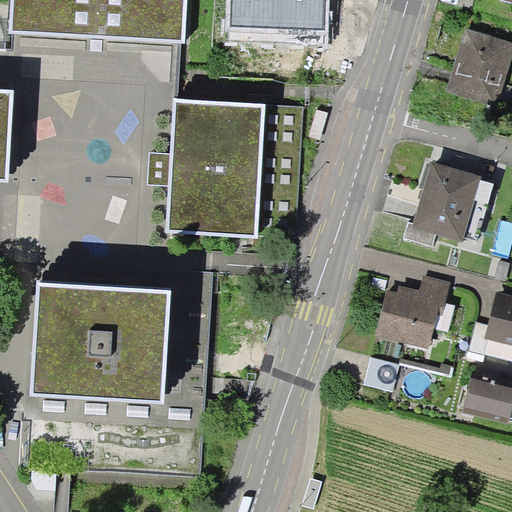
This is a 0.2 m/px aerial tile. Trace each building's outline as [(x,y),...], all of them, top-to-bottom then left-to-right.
[(185,0),(11,0),(9,32),(183,43),(185,0)] [(326,0),(226,0),(225,28),(326,30),(326,0)] [(511,57),(511,49),(463,37),(447,98),(498,111),(511,57)] [(14,82),(0,81),(0,172),(9,173),(14,82)] [(268,101),(178,95),(169,226),(258,232),(268,101)] [(475,179),(428,167),(412,231),(459,243),(475,179)] [(173,281),(43,274),(37,382),(167,389),(173,281)] [(424,291),(393,285),(382,342),(441,354),(455,285),(426,279),(424,291)] [(511,295),(504,294),(495,338),(511,341),(511,295)] [(511,379),(489,375),(482,412),(511,418),(511,379)]
